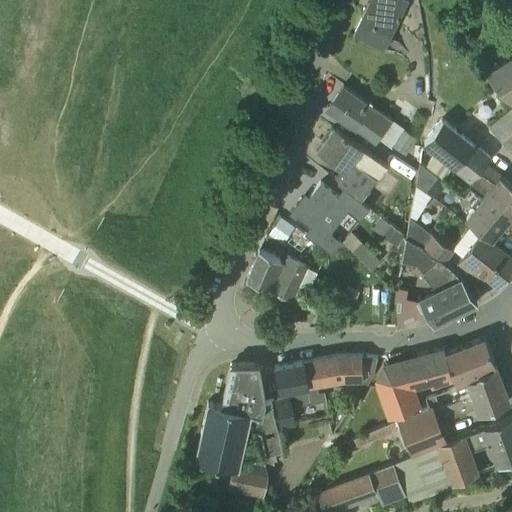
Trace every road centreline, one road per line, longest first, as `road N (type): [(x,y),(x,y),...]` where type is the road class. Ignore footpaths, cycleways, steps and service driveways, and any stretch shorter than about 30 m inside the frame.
road 1 (unclassified): [(211,332),(277,174),(332,0)]
road 2 (unclassified): [(211,332),(268,344),(397,344),(493,313)]
road 3 (track): [(128,511),(135,397),(157,302)]
road 4 (unclassified): [(149,511),(186,381),(211,332)]
